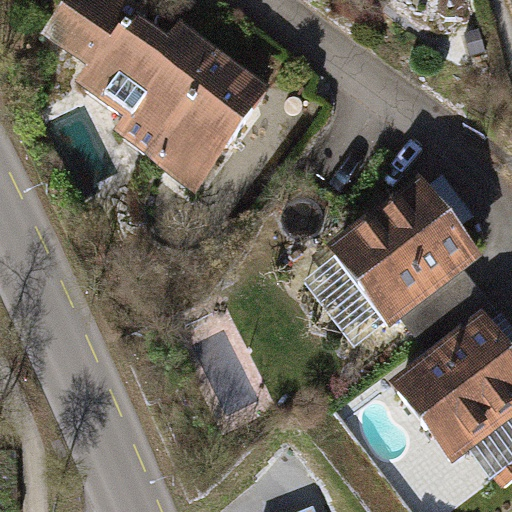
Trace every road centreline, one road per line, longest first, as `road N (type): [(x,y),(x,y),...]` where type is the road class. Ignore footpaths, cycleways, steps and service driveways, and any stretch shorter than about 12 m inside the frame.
road 1 (residential): [(0,194),(141,511)]
road 2 (residential): [(258,0),(449,137)]
